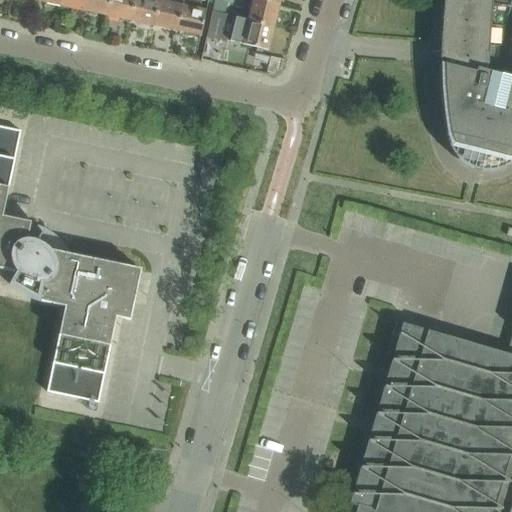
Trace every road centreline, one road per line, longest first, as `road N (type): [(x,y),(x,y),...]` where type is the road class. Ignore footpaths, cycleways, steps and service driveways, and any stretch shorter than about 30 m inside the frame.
road 1 (residential): [(303,103),(0,41)]
road 2 (unclassified): [(183,511),(265,230)]
